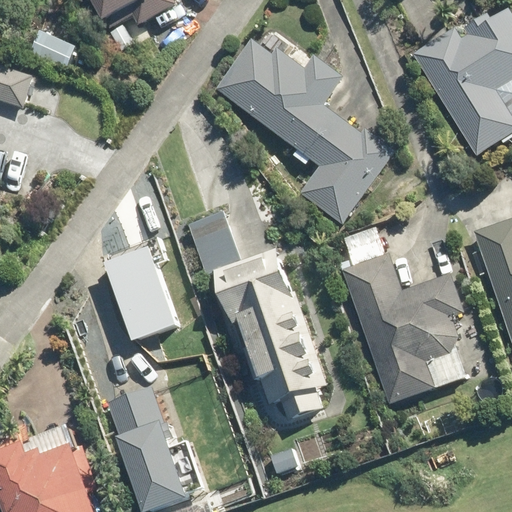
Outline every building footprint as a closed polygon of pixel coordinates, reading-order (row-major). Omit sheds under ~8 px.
[(98,0),(114,29),(134,17),(140,29),(180,7),(176,0),(98,0)] [(511,110),(501,92),(511,85),(511,13),(494,25),(490,17),(468,31),(473,38),(465,43),(458,32),(417,57),(480,158),(511,138),(511,110)] [(130,25),(113,34),(124,55),(141,46),(130,25)] [(325,171),(305,196),(345,226),(400,155),(371,133),(367,138),(328,108),(348,82),(320,60),(309,73),(281,52),(276,59),(257,43),(221,90),(325,171)] [(0,68),(0,100),(26,110),(36,81),(0,68)] [(207,274),(242,261),(223,211),(188,224),(207,274)] [(511,223),(479,235),(511,333),(511,223)] [(130,339),(175,324),(149,245),(103,260),(130,339)] [(329,390),(280,254),(217,276),(235,328),(243,325),(272,410),(284,406),(291,425),(327,413),(320,392),(329,390)] [(462,340),(456,322),(468,317),(455,279),(406,296),(393,258),(346,274),(392,408),(440,392),(431,367),(453,359),(462,340)] [(155,392),(111,407),(146,511),(174,511),(194,506),(155,392)] [(0,457),(0,488),(7,511),(96,511),(76,451),(44,461),(42,455),(28,460),(24,449),(0,457)] [(294,452),(274,459),(280,476),(300,469),(294,452)]
